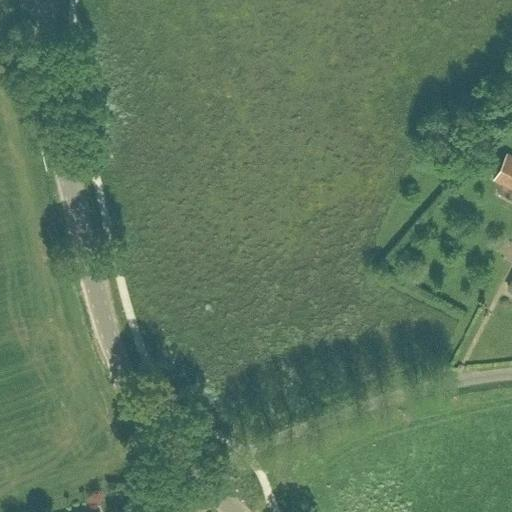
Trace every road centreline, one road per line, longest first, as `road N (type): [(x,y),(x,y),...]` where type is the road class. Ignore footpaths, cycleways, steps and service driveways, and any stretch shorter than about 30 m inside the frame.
road 1 (tertiary): [(208,485),(159,433),(111,341),(48,103),(44,0)]
road 2 (unclassified): [(208,485),(266,442),(335,415),(419,388),(511,372)]
